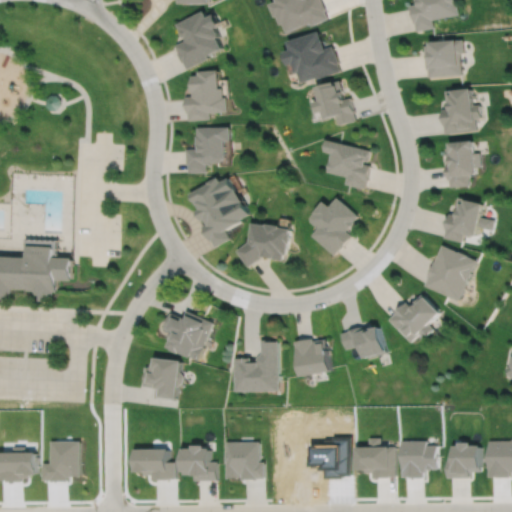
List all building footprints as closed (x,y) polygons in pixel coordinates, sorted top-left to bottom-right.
[(280,0),(272,3),(277,16),(279,15),(283,24),(285,22),(289,31),(312,21),(314,25),(330,18),(327,10),(328,9),(324,0),(280,0)] [(411,4),(415,22),(416,22),(418,30),(435,27),(433,18),(460,13),(457,0),(416,0),(417,3),(411,4)] [(178,23),(183,32),(185,37),(186,36),(188,39),(177,44),(181,52),(180,52),(185,61),(186,61),(189,68),(211,57),(210,55),(224,48),(219,37),(222,36),(217,27),(222,25),(216,13),(209,16),(205,9),(178,23)] [(290,40),(293,49),(287,51),(291,64),(296,63),(299,72),(302,71),(305,82),(320,77),(320,78),(344,70),(341,62),(343,62),(340,53),(338,53),(336,45),(329,48),(325,38),(324,39),(321,30),(290,40)] [(426,44),(428,68),(429,68),(430,76),(462,74),(461,52),(465,52),(464,38),(432,41),(432,44),(426,44)] [(200,70),(200,74),(195,75),(195,82),(193,82),(194,90),(195,90),(195,95),(188,96),(189,112),(191,112),(191,120),(213,118),(213,112),(231,111),(230,97),(226,97),(226,88),(222,88),(221,69),(200,70)] [(321,87),(325,100),(319,102),(322,112),(328,111),(330,119),(339,116),(342,124),(359,119),(357,112),(359,111),(355,97),(349,98),(347,91),(344,92),(343,90),(346,89),(343,79),(320,86),(321,87)] [(447,90),(449,108),(443,109),(445,125),(446,125),(447,133),(477,130),(476,120),(477,120),(477,117),(483,117),(481,103),(475,104),(473,88),(456,90),(456,89),(447,90)] [(51,94),(47,98),(47,105),(51,109),(58,109),(62,105),(62,98),(58,94),(51,94)] [(199,126),(199,135),(198,135),(198,147),(200,147),(200,148),(188,148),(188,164),(190,164),(190,171),(208,171),(208,164),(211,164),(211,162),(222,162),(227,157),(227,140),(232,140),(232,126),(199,126)] [(330,139),(327,151),(335,153),(331,172),(349,176),(348,184),(367,188),(369,180),(371,181),(374,165),(368,164),(369,161),(372,161),(374,150),(330,139)] [(448,164),(449,179),(451,179),(451,187),(471,185),(470,175),(478,174),(477,167),(483,166),(481,152),(476,152),(475,148),(476,148),(475,140),(452,143),(453,150),(450,150),(450,157),(452,157),(453,163),(448,164)] [(192,193),(197,204),(199,203),(202,209),(198,211),(204,221),(207,219),(209,224),(204,226),(212,241),(214,240),(217,246),(231,239),(227,230),(244,222),(243,219),(252,214),(239,189),(237,190),(231,178),(223,182),(220,177),(210,182),(211,183),(192,193)] [(326,202),(316,213),(317,213),(313,217),(313,222),(320,228),(314,235),(337,255),(343,248),(344,249),(355,236),(349,230),(350,229),(350,230),(358,221),(357,221),(361,216),(340,197),(332,207),(326,202)] [(451,213),(447,230),(446,237),(463,242),(466,233),(478,236),(481,226),(484,227),(486,217),(483,217),(486,204),(469,200),(469,199),(460,197),(456,215),(451,213)] [(254,223),(250,242),(239,250),(250,267),(264,256),(284,260),(285,254),(288,255),(289,243),(291,243),(292,235),(291,235),(292,229),(282,228),(282,227),(268,224),(268,226),(254,223)] [(0,298),(2,299),(8,299),(9,293),(13,294),(13,288),(29,289),(29,290),(36,290),(36,294),(40,294),(40,300),(44,300),(50,301),(51,295),(55,296),(55,291),(59,292),(60,280),(75,281),(76,259),(74,259),(72,259),(58,258),(58,255),(61,255),(61,241),(28,239),(28,254),(31,254),(31,259),(0,257),(0,298)] [(444,245),(436,262),(435,262),(428,276),(430,277),(426,285),(459,300),(470,277),(471,277),(473,273),(472,272),(477,260),(469,256),(469,255),(460,251),(460,252),(444,245)] [(390,320),(411,342),(418,336),(418,337),(421,334),(425,338),(434,329),(431,325),(442,314),(427,298),(424,294),(411,306),(407,302),(395,314),(396,314),(390,320)] [(172,313),(171,316),(170,316),(166,326),(165,329),(171,332),(172,331),(174,332),(170,340),(173,341),(170,349),(174,351),(174,352),(182,355),(182,354),(193,359),(193,358),(200,361),(205,347),(204,347),(206,344),(210,346),(212,341),(208,340),(215,323),(188,311),(185,319),(172,313)] [(342,333),(347,349),(360,345),(365,360),(388,353),(380,326),(373,329),(372,325),(364,328),(364,326),(342,333)] [(236,358),(236,361),(235,361),(235,381),(236,381),(236,391),(280,391),(280,379),(281,379),(281,376),(280,376),(279,342),(273,342),(273,339),(263,340),(263,353),(258,359),(258,361),(253,362),(253,359),(246,359),(246,358),(236,358)] [(295,342),(301,378),(332,373),(327,339),(314,341),(313,339),(295,342)] [(154,358),(153,368),(147,367),(145,387),(158,389),(157,398),(179,401),(181,385),(184,383),(185,376),(183,373),(184,363),(181,362),(181,361),(155,357),(154,358)] [(357,445),(357,468),(366,468),(366,471),(373,471),(373,476),(390,476),(390,475),(397,475),(397,445),(382,445),(382,436),(370,436),(370,445),(357,445)] [(227,439),(227,448),(225,448),(225,460),(226,460),(227,476),(239,475),(239,471),(242,471),(242,477),(257,477),(257,476),(264,476),(264,459),(259,459),(259,439),(227,439)] [(448,456),(448,475),(471,475),(471,469),(483,469),(483,442),(473,442),(473,439),(461,439),(461,442),(455,442),(455,456),(448,456)] [(182,445),(182,468),(183,468),(183,472),(194,472),(194,478),(217,478),(217,459),(210,459),(210,445),(204,445),(204,441),(192,441),(192,445),(182,445)]
